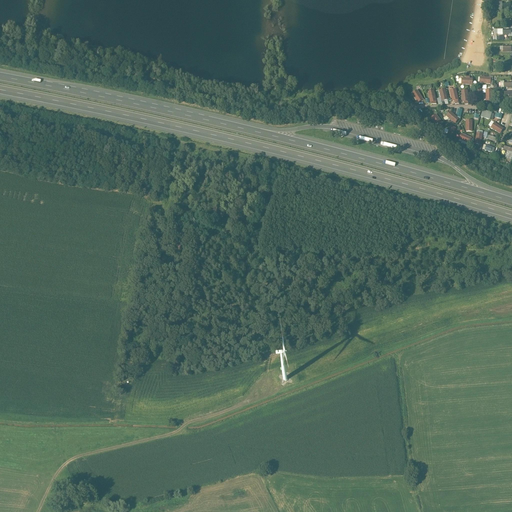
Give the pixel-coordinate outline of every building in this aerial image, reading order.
[(507,0),(498,0),(499,9),(503,9),(503,6),(507,6),(507,0)] [(493,78),(480,76),(479,83),(492,85),(493,78)] [(445,89),(439,91),(442,101),(448,99),(445,89)] [(456,89),(450,90),(453,103),(459,101),(456,89)] [(417,90),(412,94),(418,103),(423,99),(417,90)] [(434,91),(428,92),(430,102),(436,101),(434,91)] [(481,117),(490,120),(492,113),(483,110),(481,117)] [(446,116),(455,124),(459,119),(451,111),(446,116)] [(502,133),(504,127),(491,121),(488,127),(502,133)] [(453,136),(456,128),(451,126),(447,134),(453,136)] [(394,138),(395,133),(379,129),(378,134),(394,138)] [(462,133),(459,140),(469,144),(472,138),(462,133)] [(495,137),(496,135),(490,133),(487,139),(497,143),(498,139),(495,137)] [(482,150),(494,153),(495,148),(484,145),(482,150)] [(507,159),(511,160),(511,148),(504,146),(503,150),(509,151),(507,159)]
